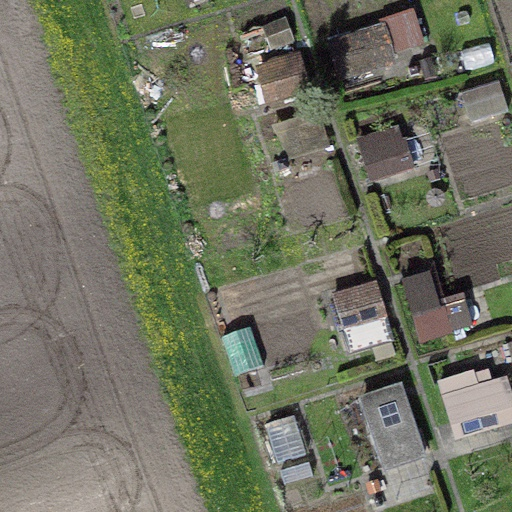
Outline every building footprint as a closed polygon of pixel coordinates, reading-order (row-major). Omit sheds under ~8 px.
[(379,26),(328,43),(345,93),(400,74),(394,57),(424,46),(412,10),(378,22),(379,26)] [(272,51),(295,42),(286,19),(263,28),(272,51)] [(467,70),(495,62),(490,42),(462,49),(467,70)] [(311,92),(300,54),(257,66),(268,104),(311,92)] [(436,58),(417,64),(423,83),(442,76),(436,58)] [(507,112),(499,82),(459,93),(467,123),(507,112)] [(357,140),(371,184),(412,171),(398,127),(357,140)] [(437,171),(426,174),(429,185),(440,182),(437,171)] [(439,303),(430,274),(401,283),(420,345),(450,336),(452,344),(464,340),(461,330),(474,326),(465,295),(439,303)] [(395,343),(376,282),(332,296),(351,357),(371,351),(375,363),(394,357),(390,345),(395,343)] [(235,378),(263,368),(249,330),(221,340),(235,378)] [(437,383),(455,444),(511,426),(511,393),(507,378),(493,382),(490,371),(475,375),(474,372),(437,383)] [(384,474),(426,460),(402,385),(360,398),(384,474)] [(313,476),(295,416),(266,425),(284,485),(313,476)] [(366,485),(369,496),(387,490),(383,480),(366,485)]
